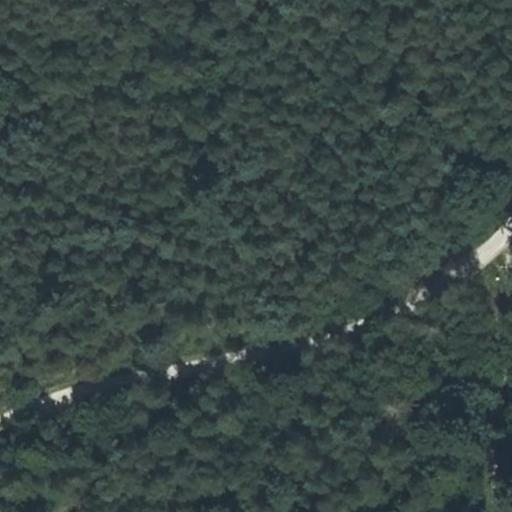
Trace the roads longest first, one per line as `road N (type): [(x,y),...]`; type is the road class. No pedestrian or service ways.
road 1 (track): [(0,422),(115,381),(368,324),(459,278),(511,229)]
road 2 (track): [(511,386),(502,511)]
